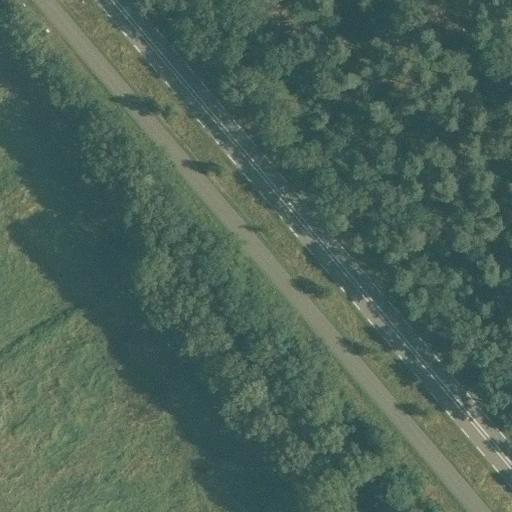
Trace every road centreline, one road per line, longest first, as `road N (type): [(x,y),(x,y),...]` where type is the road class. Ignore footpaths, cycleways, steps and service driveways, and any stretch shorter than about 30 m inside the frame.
road 1 (unclassified): [(42,0),(479,511)]
road 2 (primary): [(511,469),(111,0)]
road 3 (track): [(0,17),(359,511)]
road 4 (track): [(511,339),(234,0)]
